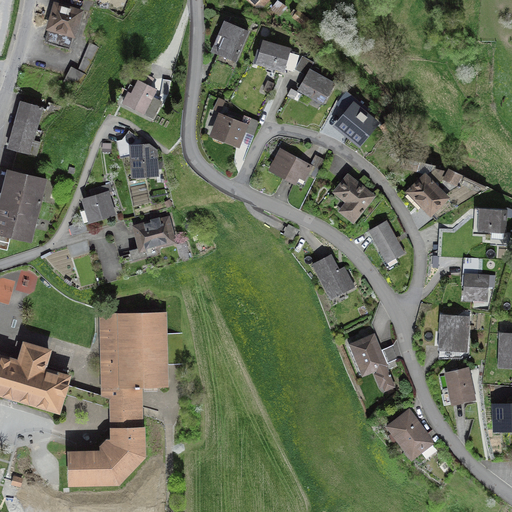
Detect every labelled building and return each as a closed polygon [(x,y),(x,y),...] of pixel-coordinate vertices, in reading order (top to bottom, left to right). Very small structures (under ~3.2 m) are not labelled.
[(248,0),(261,12),(272,0),(248,0)] [(290,7),(279,2),(275,9),(287,15),(290,7)] [(80,13),(56,6),(45,43),(69,50),(80,13)] [(312,28),(315,23),(302,13),(298,18),(312,28)] [(255,33),(226,21),(213,52),(242,65),(255,33)] [(263,41),(256,64),(286,73),(293,50),(263,41)] [(104,49),(90,43),(79,71),(73,68),(63,85),(71,89),(75,82),(87,88),(104,49)] [(335,82),(311,68),(299,89),(323,103),(335,82)] [(136,78),(122,103),(145,116),(159,91),(136,78)] [(174,84),(166,82),(163,97),(171,99),(174,84)] [(22,102),(9,148),(19,151),(13,171),(31,176),(41,142),(33,140),(42,107),(22,102)] [(63,107),(49,102),(46,110),(60,115),(63,107)] [(346,106),(336,121),(359,136),(369,121),(346,106)] [(250,126),(220,113),(211,134),(241,147),(250,126)] [(131,178),(159,176),(158,150),(149,143),(129,144),(131,178)] [(115,144),(104,144),(103,152),(114,153),(115,144)] [(283,148),(270,169),(297,185),(310,164),(283,148)] [(31,241),(46,180),(31,176),(13,171),(12,171),(0,217),(0,249),(7,251),(11,236),(31,241)] [(405,190),(431,217),(450,199),(425,172),(405,190)] [(349,173),(333,190),(347,202),(340,211),(354,223),(377,197),(349,173)] [(111,191),(83,199),(90,222),(118,215),(111,191)] [(511,219),(511,211),(480,210),(479,231),(511,233),(511,219)] [(137,250),(176,243),(172,218),(132,224),(137,250)] [(371,230),(388,264),(406,254),(388,221),(371,230)] [(82,224),(71,228),(75,238),(85,235),(82,224)] [(290,226),(284,235),(294,241),(299,232),(290,226)] [(332,254),(314,263),(332,300),(357,288),(346,266),(340,269),(332,254)] [(464,300),(490,302),(492,276),(466,274),(464,300)] [(112,398),(113,426),(114,426),(114,427),(140,426),(140,405),(135,404),(135,388),(139,388),(139,386),(166,385),(166,380),(166,379),(165,365),(166,365),(166,364),(165,364),(165,349),(165,348),(165,334),(165,333),(164,319),(164,318),(164,312),(120,313),(120,315),(116,315),(116,313),(102,314),(102,315),(103,315),(104,385),(104,396),(112,398)] [(442,318),(439,350),(471,353),(474,321),(442,318)] [(511,331),(503,331),(501,367),(511,367),(511,331)] [(377,335),(351,343),(362,376),(375,372),(381,390),(394,386),(377,335)] [(0,392),(58,410),(63,393),(65,394),(68,384),(66,384),(68,376),(43,369),(49,350),(17,341),(15,348),(13,347),(11,355),(13,355),(12,359),(0,355),(0,392)] [(447,372),(454,405),(477,401),(470,367),(447,372)] [(511,402),(493,404),(495,431),(511,430),(511,402)] [(411,408),(387,424),(410,458),(434,442),(411,408)] [(114,426),(113,426),(113,439),(107,439),(100,446),(101,452),(68,452),(69,483),(71,482),(117,481),(118,481),(119,481),(119,480),(123,476),(124,476),(127,472),(143,455),(143,456),(144,455),(144,454),(143,454),(143,447),(143,442),(143,428),(143,426),(140,426),(114,427),(114,426)]
